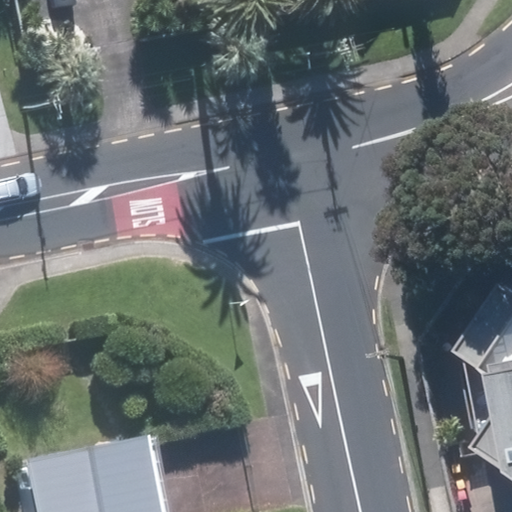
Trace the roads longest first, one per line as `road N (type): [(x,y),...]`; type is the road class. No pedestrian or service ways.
road 1 (residential): [(365,511),(279,157)]
road 2 (residential): [(0,213),(279,157)]
road 3 (residential): [(511,90),(506,98),(279,157)]
